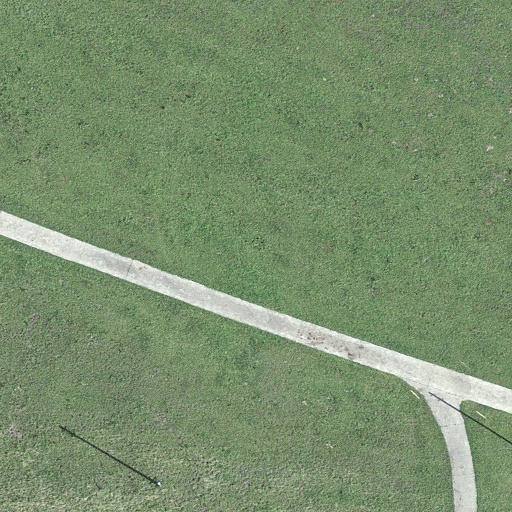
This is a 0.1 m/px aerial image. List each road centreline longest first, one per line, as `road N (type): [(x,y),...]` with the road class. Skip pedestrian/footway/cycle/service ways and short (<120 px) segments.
road 1 (track): [(0,220),(511,406)]
road 2 (track): [(435,379),(465,479),(465,511)]
